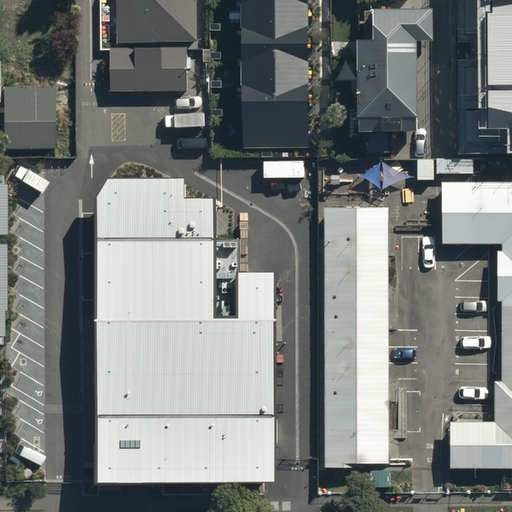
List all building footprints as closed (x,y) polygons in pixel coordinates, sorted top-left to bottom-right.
[(116,0),(117,90),(187,90),(187,42),(203,41),(202,0),(116,0)] [(308,0),(244,0),(246,149),(309,149),(308,0)] [(511,0),(484,0),(485,129),(507,129),(507,152),(511,152),(511,0)] [(376,37),(363,37),(364,127),(421,127),(420,41),(438,41),(438,7),(375,8),(376,37)] [(56,90),(4,90),(5,152),(56,152),(56,90)] [(108,98),(77,97),(76,139),(108,140),(108,98)] [(211,158),(210,133),(171,133),(171,157),(183,157),(183,182),(225,182),(211,158)] [(428,159),(428,170),(438,169),(438,173),(475,173),(474,158),(428,159)] [(444,243),(502,242),(503,420),(451,420),(452,469),(511,468),(511,180),(443,181),(444,243)] [(103,480),(262,480),(262,464),(273,464),(272,276),(240,276),(240,240),(218,240),(218,200),(188,200),(188,185),(114,185),(102,206),(102,453),(103,480)] [(388,207),(327,208),(330,467),(388,469),(389,230),(388,207)]
